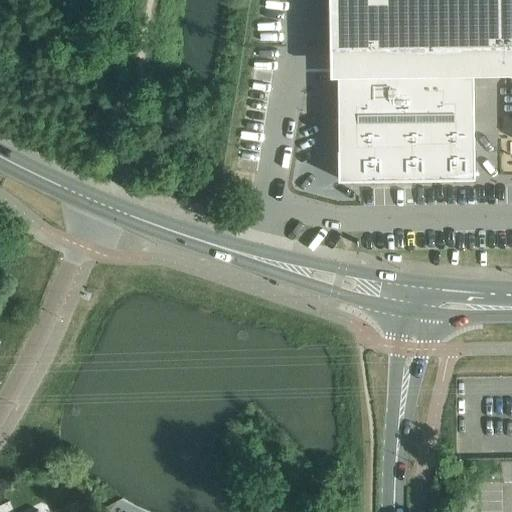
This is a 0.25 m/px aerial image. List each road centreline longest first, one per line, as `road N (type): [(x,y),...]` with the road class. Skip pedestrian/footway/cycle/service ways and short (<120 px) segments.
road 1 (tertiary): [(179,236),(333,294),(414,312)]
road 2 (tertiary): [(417,283),(179,236)]
road 3 (residential): [(0,422),(99,205)]
road 4 (tertiary): [(392,511),(414,312)]
